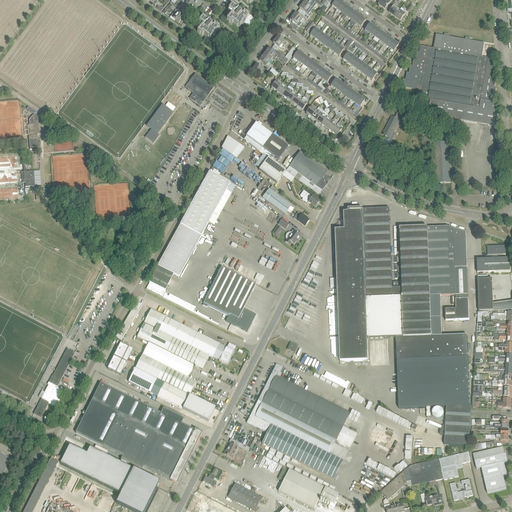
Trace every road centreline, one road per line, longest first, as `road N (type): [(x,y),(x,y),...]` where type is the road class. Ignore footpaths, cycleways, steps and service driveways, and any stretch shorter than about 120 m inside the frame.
road 1 (unclassified): [(136,290),(244,91)]
road 2 (tertiary): [(258,351),(349,168)]
road 3 (unknown): [(258,351),(361,405),(349,480)]
road 4 (residential): [(335,145),(240,73),(275,23)]
road 5 (tertiary): [(177,511),(258,351)]
road 6 (unclassified): [(510,178),(497,0)]
road 7 (tertiary): [(511,218),(441,208),(349,168)]
road 8 (unclassified): [(52,437),(136,290)]
road 9 (tertiary): [(244,91),(128,6)]
road 10 (unclassified): [(258,351),(136,290)]
road 11 (residential): [(381,101),(275,23)]
road 12 (tertiary): [(349,168),(244,91)]
